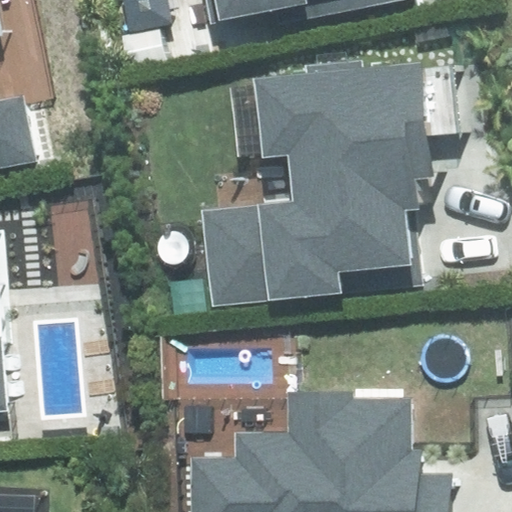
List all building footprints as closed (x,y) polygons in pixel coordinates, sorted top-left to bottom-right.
[(277,39),(446,4),(445,0),(206,0),(214,33),(273,21),(277,39)] [(298,165),(299,196),(205,199),(210,310),(445,300),(434,48),(266,56),(271,167),(298,165)] [(0,181),(50,174),(38,91),(0,97),(0,181)] [(458,511),(459,473),(433,472),(433,443),(419,443),(420,392),(290,390),(290,428),(245,428),(244,457),(198,456),(197,511),(458,511)] [(0,511),(40,511),(42,497),(0,493),(0,511)]
